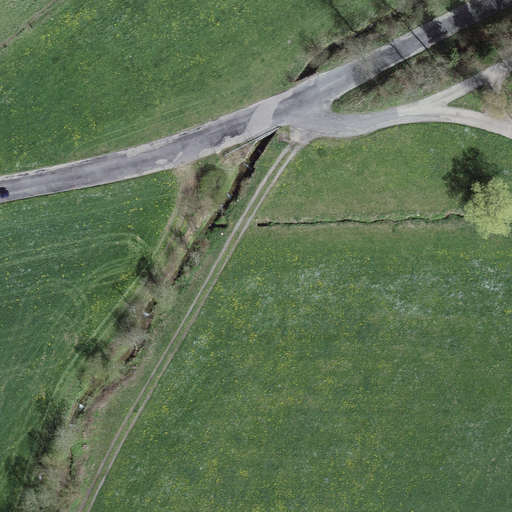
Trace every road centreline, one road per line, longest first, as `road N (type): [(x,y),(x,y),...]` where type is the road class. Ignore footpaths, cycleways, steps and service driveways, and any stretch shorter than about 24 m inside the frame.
road 1 (unclassified): [(0,190),(189,146),(495,0)]
road 2 (track): [(85,511),(239,230),(320,120)]
